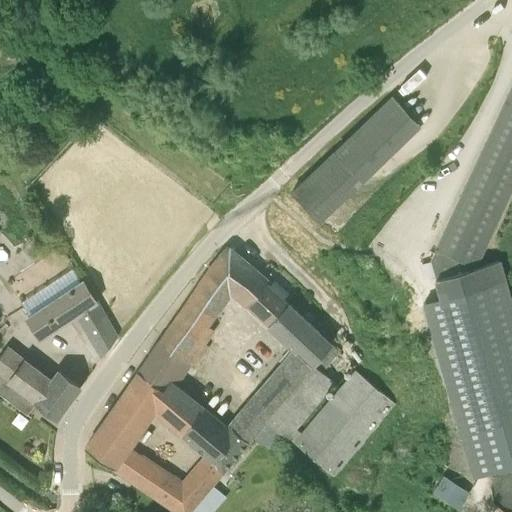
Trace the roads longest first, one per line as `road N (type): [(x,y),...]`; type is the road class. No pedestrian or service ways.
road 1 (track): [(490,511),(469,481),(413,276),(415,249),(511,65)]
road 2 (unclassified): [(216,237),(487,0)]
road 3 (residential): [(69,511),(70,437),(80,411),(216,237)]
